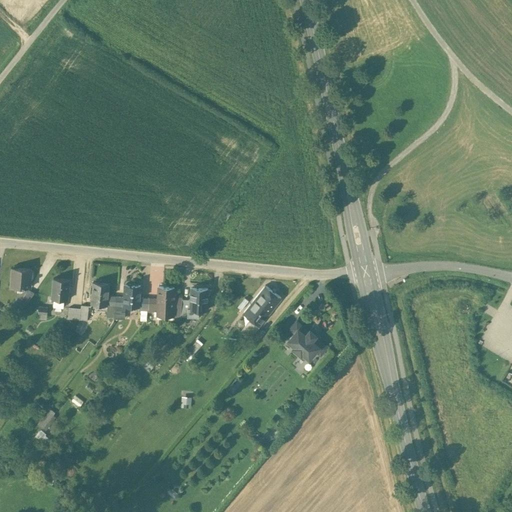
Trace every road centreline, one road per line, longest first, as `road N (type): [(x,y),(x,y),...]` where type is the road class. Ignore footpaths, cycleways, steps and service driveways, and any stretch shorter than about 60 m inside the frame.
road 1 (unclassified): [(0,242),(365,273)]
road 2 (secondary): [(304,0),(365,273)]
road 3 (secondary): [(365,273),(422,511)]
road 4 (residential): [(511,277),(433,265),(381,271)]
